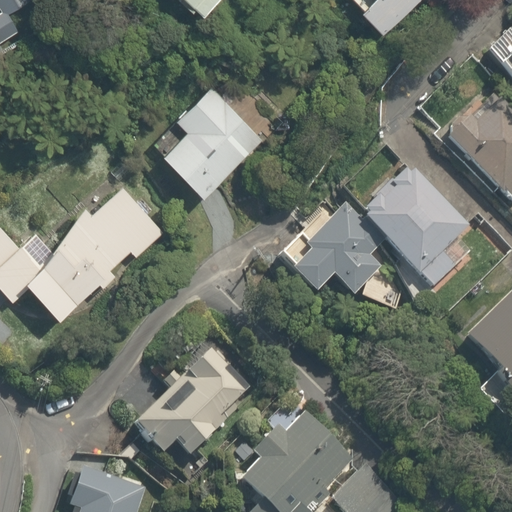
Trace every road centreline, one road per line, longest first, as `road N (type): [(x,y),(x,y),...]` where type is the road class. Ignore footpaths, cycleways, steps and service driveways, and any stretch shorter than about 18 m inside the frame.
road 1 (residential): [(0,444),(96,383),(217,261),(291,221)]
road 2 (residential): [(492,0),(411,82),(399,112),(407,141),(475,207)]
